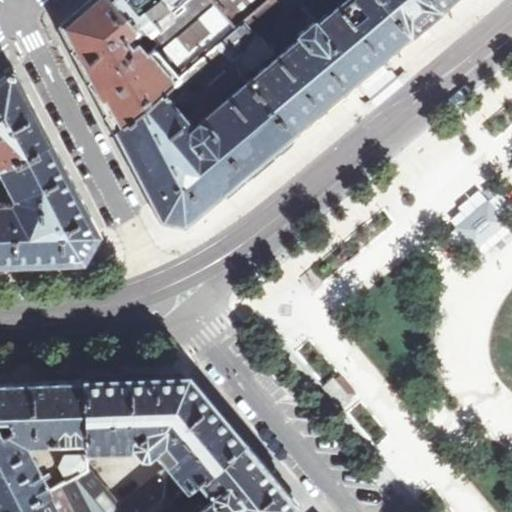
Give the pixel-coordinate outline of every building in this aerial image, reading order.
[(137,27),(114,0),(87,0),(81,6),(61,24),(69,39),(68,39),(88,77),(114,127),(115,127),(161,89),(178,74),(154,46),(146,52),(136,41),(131,46),(124,38),(137,27)] [(147,29),(180,0),(114,0),(137,27),(144,25),(147,29)] [(218,42),(236,26),(213,0),(180,0),(147,29),(157,40),(156,44),(154,46),(178,74),(218,42)] [(213,0),(236,26),(267,0),(213,0)] [(298,31),(301,35),(343,0),(267,0),(236,26),(218,42),(247,79),(248,80),(277,55),(260,34),(298,1),(314,19),(298,31)] [(248,80),(290,133),(291,132),(292,133),(323,107),(381,59),(382,58),(411,33),(410,33),(383,0),(343,0),(301,35),(277,55),(248,80)] [(383,0),(410,33),(411,33),(412,34),(441,10),(439,8),(449,0),(383,0)] [(14,68),(9,67),(0,74),(0,167),(0,168),(51,141),(14,68)] [(191,124),(161,89),(115,127),(117,130),(116,130),(117,132),(117,133),(132,162),(161,219),(185,223),(234,181),(290,135),(290,134),(291,133),(290,133),(248,80),(247,79),(191,124)] [(0,262),(83,259),(98,234),(98,231),(51,141),(0,168),(6,180),(15,197),(11,203),(0,202),(0,262)] [(456,226),(476,248),(506,221),(487,199),(456,226)] [(304,355),(314,379),(327,373),(317,349),(304,355)] [(124,511),(155,511),(156,511),(166,503),(200,475),(243,439),(188,374),(84,378),(86,448),(132,447),(134,446),(140,453),(149,453),(155,448),(172,468),(169,472),(166,471),(164,471),(121,508),(124,511)] [(24,442),(77,440),(77,456),(65,455),(61,466),(67,479),(87,469),(86,448),(84,378),(7,380),(0,379),(0,511),(2,511),(56,485),(49,473),(42,477),(24,442)] [(196,511),(291,511),(299,506),(243,439),(200,475),(213,491),(212,499),(196,511)] [(2,511),(71,511),(77,510),(78,511),(124,511),(121,508),(87,469),(67,479),(56,485),(2,511)] [(173,511),(166,503),(156,511),(155,511),(173,511)]
